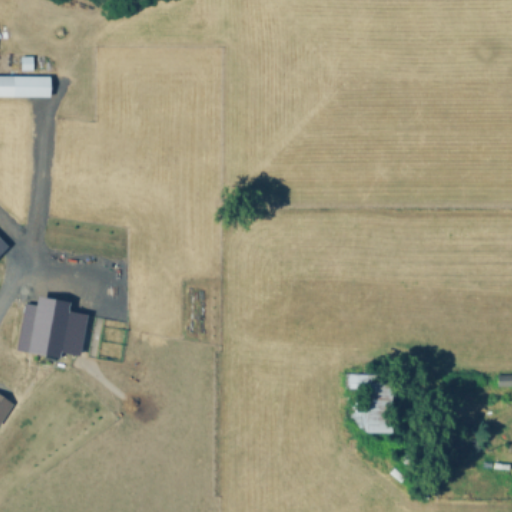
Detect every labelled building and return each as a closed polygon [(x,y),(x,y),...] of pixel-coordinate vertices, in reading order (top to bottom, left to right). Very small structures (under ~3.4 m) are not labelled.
[(20,57),(32,57),(32,72),(20,72),(20,57)] [(0,99),(0,77),(49,77),(49,99),(0,99)] [(75,354),(82,312),(63,309),(65,300),(32,295),(30,303),(20,301),(13,349),(54,356),(55,351),(75,354)] [(510,384),(510,372),(493,373),(493,385),(510,384)] [(392,374),(392,431),(356,431),(356,421),(346,421),(346,374),(392,374)] [(0,416),(9,401),(0,395),(0,416)]
